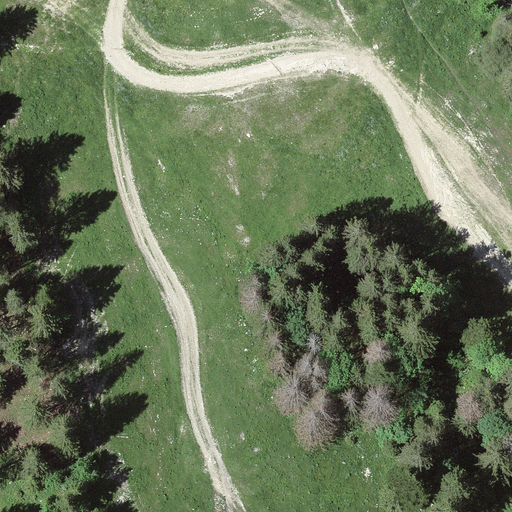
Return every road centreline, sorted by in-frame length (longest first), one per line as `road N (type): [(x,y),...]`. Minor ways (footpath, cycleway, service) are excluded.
road 1 (track): [(149,58),(182,67),(328,51),(364,60),(389,83),(446,188),(511,281)]
road 2 (track): [(149,58),(64,60),(25,48),(0,27)]
